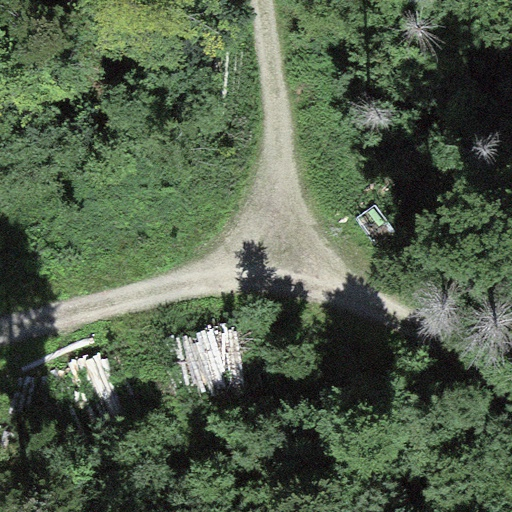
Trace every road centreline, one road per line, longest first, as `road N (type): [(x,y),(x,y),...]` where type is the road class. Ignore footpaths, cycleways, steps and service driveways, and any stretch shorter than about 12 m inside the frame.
road 1 (track): [(511,380),(425,300),(265,274),(118,294),(0,323)]
road 2 (track): [(265,274),(293,104),(278,0)]
road 3 (track): [(425,300),(451,511)]
